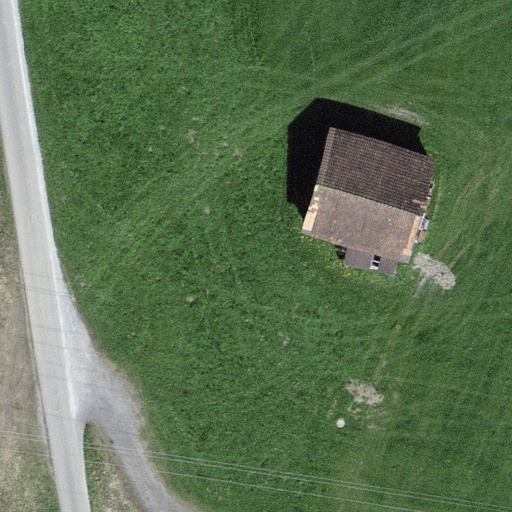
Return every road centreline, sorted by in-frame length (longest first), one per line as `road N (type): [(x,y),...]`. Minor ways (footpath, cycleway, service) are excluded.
road 1 (unclassified): [(0,3),(75,511)]
road 2 (track): [(56,378),(96,386),(111,400),(149,495),(165,511)]
